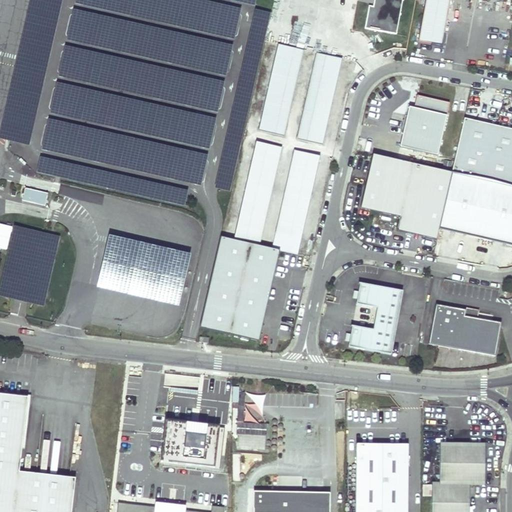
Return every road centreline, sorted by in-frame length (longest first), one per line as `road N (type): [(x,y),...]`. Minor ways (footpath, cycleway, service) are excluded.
road 1 (unclassified): [(511,87),(407,66),(365,85),(328,247)]
road 2 (tertiary): [(0,329),(70,345),(301,371)]
road 3 (tertiary): [(301,371),(511,391)]
road 4 (unclassified): [(328,247),(511,275)]
road 5 (unclassified): [(301,371),(328,247)]
